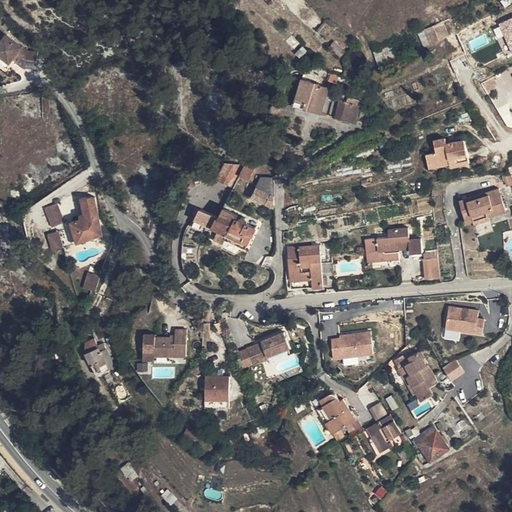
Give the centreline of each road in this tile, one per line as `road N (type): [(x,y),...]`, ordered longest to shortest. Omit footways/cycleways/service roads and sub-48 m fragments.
road 1 (residential): [(0,90),(47,80),(69,97),(104,186),(147,243),(172,295),(204,295)]
road 2 (residential): [(509,285),(272,306),(204,295)]
road 3 (residential): [(204,295),(178,277),(177,250),(190,204),(201,193),(218,197)]
